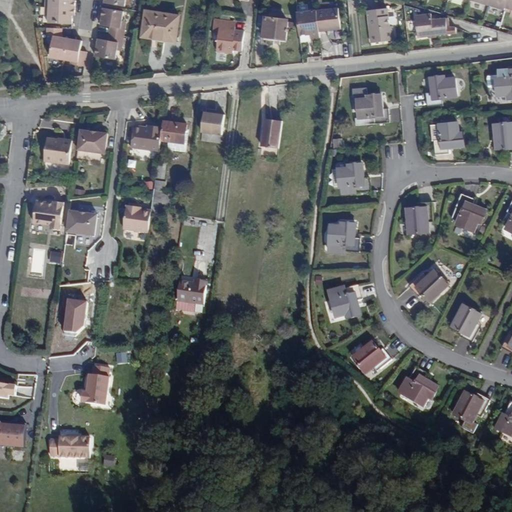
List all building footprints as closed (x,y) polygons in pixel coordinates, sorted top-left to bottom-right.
[(487,0),(486,4),(501,9),(502,6),(504,0),(487,0)] [(511,0),(504,0),(502,6),(511,9),(511,0)] [(511,15),(511,9),(502,6),(502,8),(508,10),(507,14),(511,15)] [(50,16),(49,23),(73,24),(74,18),(72,18),(72,15),(76,15),(77,7),(47,7),(46,16),(50,16)] [(385,8),(367,10),(371,42),(391,40),(390,22),(387,22),(385,8)] [(110,34),(124,37),(125,29),(121,28),(121,23),(123,12),(104,9),(102,26),(111,27),(110,34)] [(338,9),(317,11),(320,32),(341,30),(338,9)] [(180,16),(146,11),(142,34),(159,37),(159,39),(176,42),(180,16)] [(298,13),(300,35),(311,34),(311,39),(320,38),(320,32),(317,11),(298,13)] [(430,13),(414,15),(416,37),(446,34),(444,18),(430,19),(430,13)] [(284,19),(266,17),(263,35),(287,39),(289,22),(283,21),(284,19)] [(231,28),(232,20),(216,18),(214,31),(219,31),(216,51),(232,53),(234,42),(242,43),(244,30),(235,28),(231,28)] [(55,36),(51,57),(65,60),(69,38),(61,37),(62,28),(47,28),(47,34),(55,36)] [(123,44),(124,37),(110,34),(109,41),(104,40),(99,39),(96,57),(115,60),(117,49),(118,43),(123,44)] [(69,38),(65,60),(71,61),(79,62),(78,65),(85,66),(88,51),(82,50),(83,41),(76,39),(69,38)] [(343,44),(327,45),(328,54),(344,52),(343,44)] [(511,67),(498,69),(498,75),(496,75),(497,95),(508,94),(509,97),(511,97),(511,67)] [(445,76),(431,78),(433,92),(426,93),(428,106),(442,105),(442,99),(457,97),(455,79),(445,80),(445,76)] [(346,86),(348,77),(341,78),(340,86),(346,86)] [(383,108),(382,93),(368,95),(368,98),(358,99),(360,118),(362,117),(363,124),(390,121),(389,108),(383,108)] [(225,114),(205,111),(202,131),(222,134),(225,114)] [(277,148),(281,121),(264,118),(260,146),(277,148)] [(187,124),(163,121),(162,131),(161,140),(170,141),(169,149),(186,152),(190,130),(186,130),(187,124)] [(511,152),(511,121),(495,123),(497,149),(508,149),(508,152),(511,152)] [(458,123),(440,125),(441,139),(434,140),(435,155),(450,154),(449,148),(464,147),(463,132),(459,133),(458,123)] [(161,140),(162,131),(152,129),(151,132),(147,131),(134,130),(131,151),(159,154),(161,140)] [(108,138),(80,134),(78,154),(105,158),(108,138)] [(47,142),(44,165),(69,168),(72,145),(64,143),(63,146),(59,145),(59,143),(58,143),(47,142)] [(158,161),(155,180),(164,181),(166,162),(158,161)] [(350,167),(338,168),(340,186),(342,186),(342,193),(371,190),(370,177),(364,177),(363,162),(350,163),(350,167)] [(475,199),(461,194),(456,207),(457,207),(452,219),(457,221),(456,223),(474,231),(478,221),(481,223),(486,210),(472,204),(475,199)] [(427,232),(426,221),(426,218),(433,217),(432,202),(418,203),(418,207),(407,207),(409,234),(427,232)] [(49,206),(37,204),(34,226),(51,229),(50,232),(60,233),(64,206),(54,205),(54,208),(48,207),(49,206)] [(136,209),(126,208),(123,231),(148,235),(151,213),(141,212),(136,211),(136,209)] [(70,214),(67,235),(95,238),(98,217),(89,216),(79,215),(70,214)] [(342,225),(331,224),(330,243),(345,244),(345,251),(359,252),(360,237),(354,237),(355,222),(342,221),(342,225)] [(48,261),(60,264),(62,253),(50,250),(48,261)] [(436,270),(429,278),(426,280),(421,275),(409,286),(419,296),(422,293),(430,301),(448,282),(436,270)] [(195,283),(181,281),(178,300),(204,304),(208,281),(196,279),(195,283)] [(362,298),(358,285),(345,288),(346,295),(332,298),(336,317),(346,314),(347,318),(360,314),(356,300),(362,298)] [(86,328),(89,303),(67,299),(61,332),(67,338),(77,336),(86,328)] [(472,341),(479,327),(473,324),(475,321),(480,312),(464,303),(452,326),(461,331),(460,335),(472,341)] [(511,334),(509,333),(502,346),(511,352),(511,334)] [(364,371),(372,365),(375,363),(379,368),(392,358),(383,348),(380,350),(373,341),(353,357),(364,371)] [(126,352),(116,352),(117,363),(126,363),(126,352)] [(429,374),(416,367),(410,379),(407,378),(400,392),(424,405),(428,396),(432,398),(438,386),(426,379),(429,374)] [(86,404),(108,407),(111,379),(110,379),(111,369),(95,368),(94,377),(92,376),(89,395),(87,394),(85,396),(84,402),(86,404)] [(0,397),(6,398),(6,394),(14,395),(16,384),(0,382),(0,397)] [(470,422),(475,413),(477,409),(483,413),(490,399),(478,392),(476,396),(467,391),(454,414),(470,422)] [(504,431),(511,434),(511,402),(505,414),(503,414),(497,427),(504,430),(504,431)] [(27,425),(0,423),(0,446),(26,448),(27,425)] [(94,458),(94,438),(82,437),(71,438),(64,437),(64,440),(55,440),(55,457),(64,457),(64,459),(94,458)]
